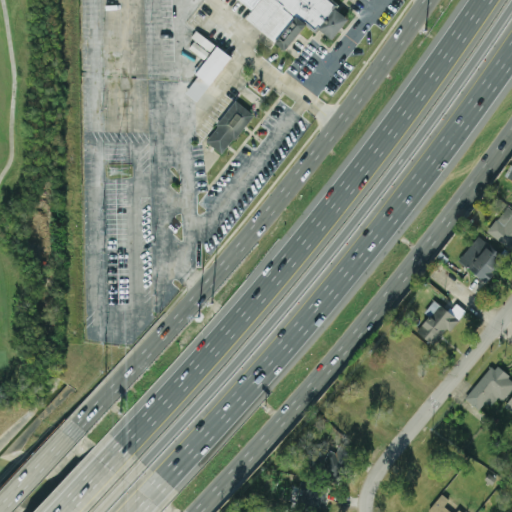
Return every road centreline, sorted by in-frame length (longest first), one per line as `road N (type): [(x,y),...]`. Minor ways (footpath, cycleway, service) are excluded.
road 1 (motorway): [(511,4),(392,181),(138,473)]
road 2 (motorway): [(476,0),(350,185),(117,457)]
road 3 (motorway): [(159,491),(294,346),(511,55)]
road 4 (primary): [(422,0),(340,120),(206,284),(76,423)]
road 5 (primary): [(197,511),(336,359),(511,132)]
road 6 (residential): [(511,311),(366,497)]
